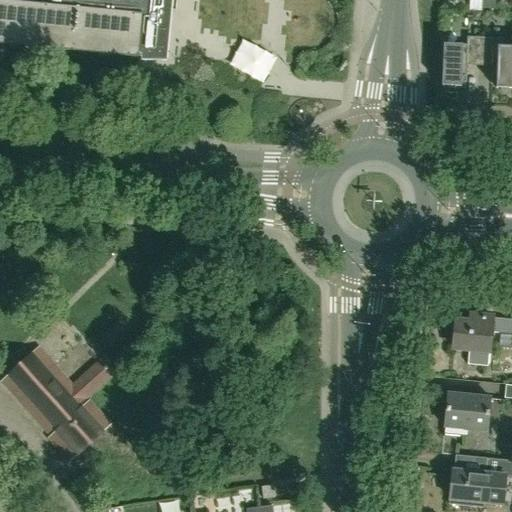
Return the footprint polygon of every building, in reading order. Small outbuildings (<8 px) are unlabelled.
[(0,0),(0,43),(138,57),(138,55),(141,55),(141,61),(166,61),(172,0),(0,0)] [(466,45),(444,44),(443,44),(442,86),(447,86),(447,89),(456,89),(456,87),(461,87),(461,83),(466,83),(467,65),(479,66),(480,38),(467,37),(466,45)] [(480,38),(479,66),(492,66),(491,84),(496,84),(496,88),(500,88),(500,91),(509,91),(509,89),(511,88),(511,46),(493,46),(493,38),(480,38)] [(489,351),(491,332),(511,333),(511,339),(511,346),(511,319),(468,315),(467,322),(454,321),(452,347),(469,348),(468,363),(467,363),(467,364),(487,367),(489,351)] [(50,438),(70,462),(111,424),(91,401),(89,403),(87,400),(118,372),(105,358),(75,384),(41,348),(4,383),(51,437),(50,438)] [(467,436),(468,429),(486,431),(489,397),(447,393),(443,436),(444,436),(444,434),(467,436)] [(511,460),(488,458),(487,473),(451,469),(449,498),(503,503),(505,475),(511,476),(511,460)] [(274,486),(261,487),(263,499),(275,498),(274,486)]
